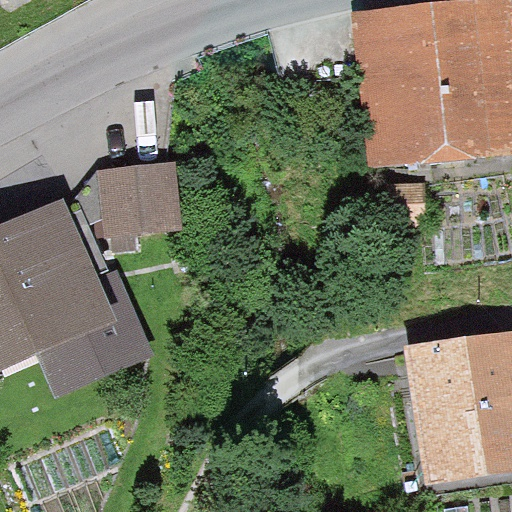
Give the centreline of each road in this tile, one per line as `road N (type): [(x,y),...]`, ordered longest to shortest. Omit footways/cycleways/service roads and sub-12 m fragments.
road 1 (track): [(177,511),(234,403),(343,361),(511,321)]
road 2 (tertiary): [(274,0),(0,104)]
